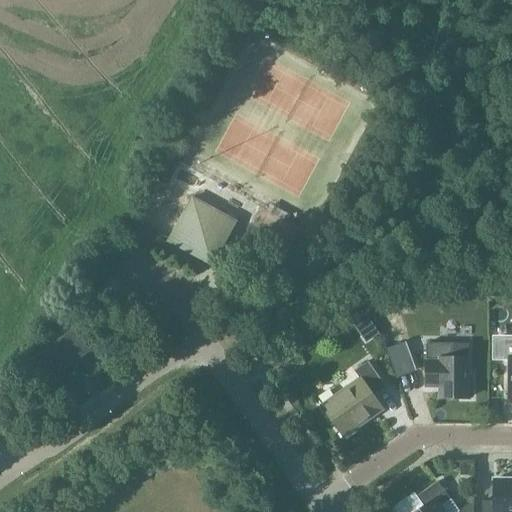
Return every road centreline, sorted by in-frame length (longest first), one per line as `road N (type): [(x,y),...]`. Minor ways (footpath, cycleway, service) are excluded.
road 1 (residential): [(0,481),(201,338),(294,470)]
road 2 (residential): [(511,436),(416,437),(319,505)]
